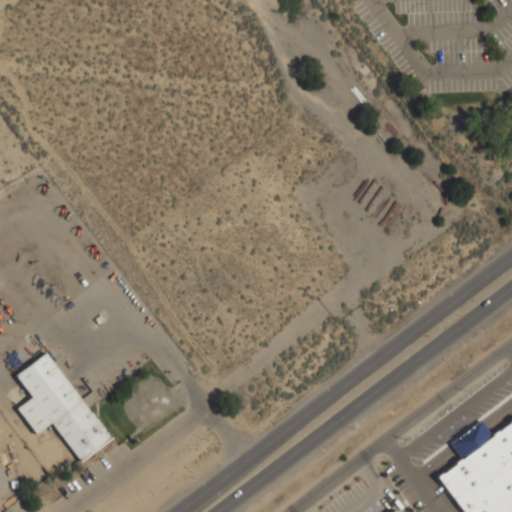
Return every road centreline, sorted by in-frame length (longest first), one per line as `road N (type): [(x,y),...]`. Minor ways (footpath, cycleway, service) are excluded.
road 1 (primary): [(511,257),(177,511)]
road 2 (primary): [(217,511),(511,287)]
road 3 (residential): [(289,511),(511,343)]
